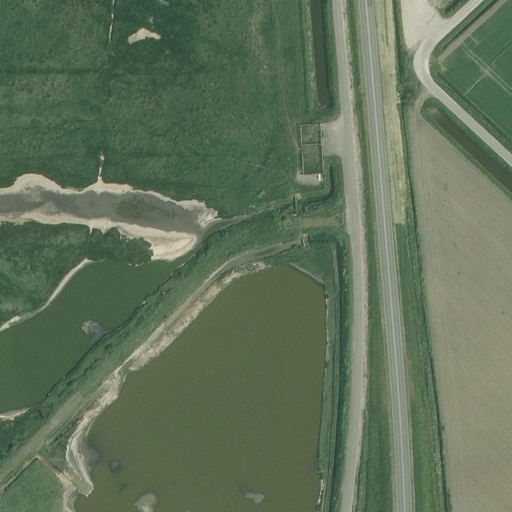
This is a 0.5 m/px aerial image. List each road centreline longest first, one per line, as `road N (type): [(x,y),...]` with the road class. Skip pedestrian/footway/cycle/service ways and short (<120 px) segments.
road 1 (trunk): [(403,511),(365,0)]
road 2 (unclassified): [(341,511),(354,271),(336,0)]
road 3 (unclassified): [(511,163),(423,74),(427,52),(484,0)]
